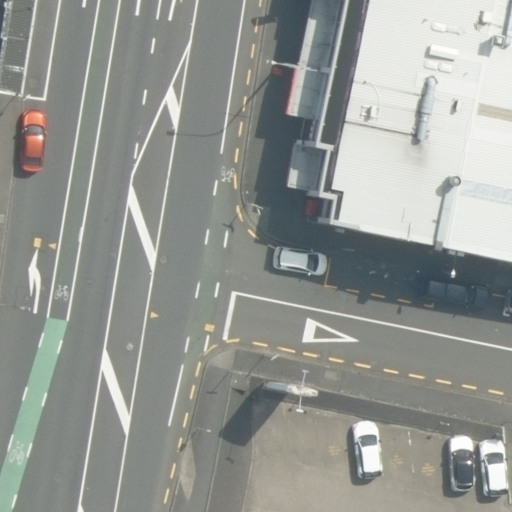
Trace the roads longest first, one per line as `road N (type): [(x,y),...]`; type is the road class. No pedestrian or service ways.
road 1 (residential): [(119,269),(511,349)]
road 2 (secondary): [(119,269),(160,0)]
road 3 (secondary): [(77,511),(119,269)]
